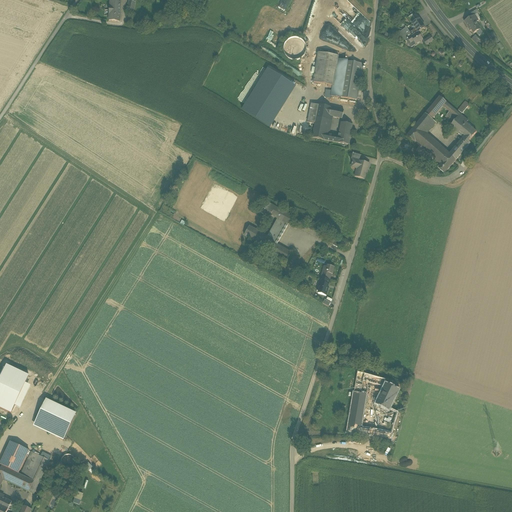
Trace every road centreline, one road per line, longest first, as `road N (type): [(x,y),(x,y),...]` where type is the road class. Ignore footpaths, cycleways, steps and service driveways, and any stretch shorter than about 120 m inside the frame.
road 1 (unclassified): [(378,158),(293,439),(292,511)]
road 2 (unclassified): [(377,0),(367,80),(381,136),(378,158)]
road 3 (track): [(375,450),(391,465),(511,490)]
road 4 (unclassified): [(0,117),(77,0)]
road 5 (secondary): [(511,85),(427,0)]
